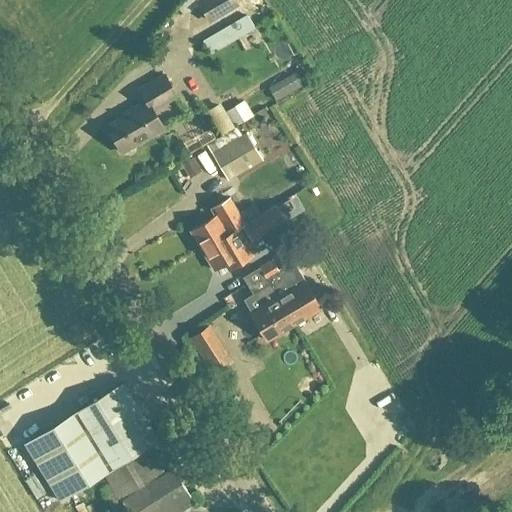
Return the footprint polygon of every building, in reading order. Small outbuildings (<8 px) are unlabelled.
[(209,20),(236,4),(234,0),(198,0),(197,1),(209,20)] [(207,38),(219,56),(260,30),(248,12),(207,38)] [(153,110),(176,95),(164,74),(139,89),(145,100),(132,108),(133,110),(106,126),(122,152),(163,128),(153,110)] [(225,112),(233,127),(253,116),(244,101),(225,112)] [(207,146),(228,182),(262,161),(246,134),(242,136),(236,128),(207,146)] [(306,205),(327,193),(319,178),(298,189),(306,205)] [(246,224),(204,249),(216,269),(225,263),(230,270),(254,255),(247,243),(262,234),(266,241),(290,227),(286,220),(302,210),(294,195),(266,212),(246,224)] [(192,229),(204,249),(246,224),(230,198),(211,209),(215,216),(192,229)] [(270,284),(294,323),(295,322),(298,323),(304,319),(305,316),(321,306),(294,261),(279,270),(273,260),(250,274),(257,286),(268,280),(270,284)] [(228,295),(249,287),(242,271),(222,279),(228,295)] [(292,324),(294,323),(270,284),(254,294),(252,295),(244,300),(252,314),(251,314),(266,340),(283,329),(286,330),(292,327),(292,324)] [(192,338),(214,372),(232,361),(210,327),(192,338)] [(102,475),(147,447),(158,440),(123,382),(67,417),(23,444),(59,502),(102,475)] [(378,398),(391,425),(407,417),(393,390),(378,398)] [(164,476),(147,449),(105,475),(127,511),(165,511),(190,496),(174,469),(164,476)]
